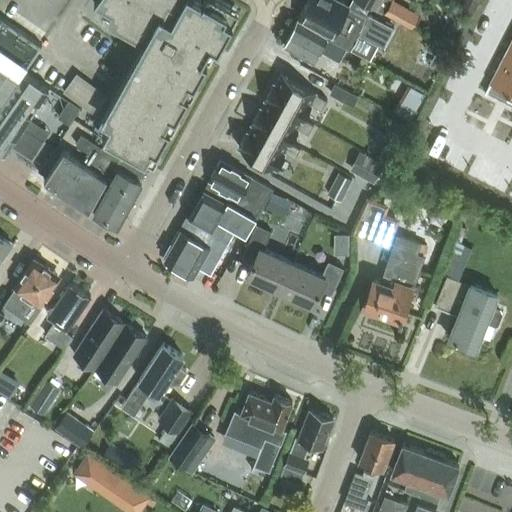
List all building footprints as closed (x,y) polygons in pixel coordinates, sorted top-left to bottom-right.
[(114,9),(129,18),(128,21),(149,33),(151,30),(162,37),(151,57),(148,55),(140,69),(143,70),(132,90),(129,88),(122,102),(125,103),(114,123),(111,121),(104,134),(103,134),(103,135),(145,159),(152,146),(157,149),(170,126),(165,123),(171,113),(176,116),(189,93),(184,90),(189,80),(194,83),(207,60),(202,57),(210,42),(218,47),(233,21),(224,16),(231,4),(222,0),(95,0),(94,2),(95,3),(112,12),(114,9)] [(394,27),(342,0),(306,0),(298,16),(299,16),(332,34),(330,37),(347,46),(356,30),(384,45),(394,27)] [(397,0),(390,0),(384,13),(412,27),(420,12),(397,0)] [(0,103),(24,70),(42,44),(0,15),(0,28),(7,34),(4,38),(0,34),(0,103)] [(345,47),(297,19),(284,44),(312,60),(319,47),(338,58),(345,47)] [(511,37),(490,80),(506,88),(511,91),(511,37)] [(34,110),(43,95),(48,88),(24,70),(0,103),(0,150),(5,154),(26,123),(24,121),(32,109),(34,110)] [(77,71),(63,90),(95,113),(108,95),(77,71)] [(281,72),(276,82),(274,81),(265,97),(267,98),(302,116),(310,102),(322,108),(327,98),(281,72)] [(498,85),(490,80),(485,90),(490,93),(493,94),(498,85)] [(341,99),(347,89),(334,82),(329,92),(341,99)] [(409,84),(394,109),(410,118),(424,93),(409,84)] [(493,94),(500,98),(506,88),(498,85),(493,94)] [(511,91),(506,88),(500,98),(508,102),(511,94),(511,91)] [(69,98),(62,108),(58,115),(69,122),(79,106),(69,98)] [(252,122),(253,122),(289,140),(297,126),(308,132),(314,122),(302,116),(267,98),(262,106),(261,105),(252,122)] [(248,130),(239,146),(275,166),(284,150),(295,156),(300,146),(289,140),(253,122),(249,130),(248,130)] [(479,180),(496,161),(460,128),(443,147),(479,180)] [(107,176),(113,167),(119,156),(104,146),(103,147),(81,133),(76,142),(88,151),(82,160),(64,148),(44,178),(89,208),(107,176)] [(119,156),(113,167),(117,168),(93,211),(117,223),(142,180),(141,179),(149,164),(123,149),(119,156)] [(349,169),(374,182),(384,163),(359,150),(349,169)] [(209,178),(205,185),(257,214),(273,187),(221,157),(209,178)] [(340,171),(328,193),(336,197),(341,199),(352,177),(340,171)] [(181,228),(165,257),(194,273),(199,264),(210,271),(229,237),(235,227),(246,233),(256,215),(257,214),(205,185),(204,188),(181,228)] [(273,191),(266,206),(285,215),(292,199),(273,191)] [(353,230),(388,243),(396,219),(382,214),(385,206),(367,199),(353,230)] [(247,273),(280,288),(293,260),(263,247),(271,229),(256,223),(243,252),(254,257),(247,273)] [(459,225),(454,239),(455,240),(460,242),(466,228),(459,225)] [(340,231),(339,249),(352,250),(353,232),(340,231)] [(417,252),(420,241),(397,233),(393,244),(393,243),(381,280),(373,277),(364,304),(386,311),(384,315),(398,320),(399,316),(401,317),(412,286),(413,286),(424,254),(417,252)] [(0,260),(12,243),(0,234),(0,260)] [(458,279),(471,246),(460,242),(455,240),(442,272),(458,279)] [(23,296),(26,291),(40,300),(57,275),(34,259),(4,303),(18,313),(27,299),(23,296)] [(293,260),(280,288),(313,302),(320,287),(332,292),(343,266),(328,260),(322,273),(293,260)] [(447,309),(449,306),(459,310),(449,336),(475,347),(486,320),(494,324),(498,323),(502,313),(500,309),(491,306),(497,292),(471,282),(470,284),(447,275),(435,304),(447,309)] [(71,281),(56,303),(50,305),(49,307),(49,314),(56,318),(46,333),(65,346),(72,335),(65,331),(91,294),(71,281)] [(95,366),(125,321),(103,307),(73,352),(95,366)] [(147,335),(125,321),(95,366),(117,380),(147,335)] [(179,381),(186,370),(177,363),(183,354),(163,341),(139,378),(140,378),(133,388),(126,399),(139,407),(152,386),(159,391),(160,389),(166,389),(170,382),(179,381)] [(1,372),(0,373),(0,391),(11,399),(21,384),(1,372)] [(43,413),(61,387),(47,378),(30,404),(43,413)] [(285,428),(282,427),(292,400),(274,393),(272,399),(249,390),(241,411),(235,409),(236,408),(234,407),(225,431),(226,431),(227,430),(261,444),(251,468),(252,468),(254,464),(269,470),(280,442),(281,442),(286,428),(285,427),(285,428)] [(192,409),(173,396),(159,418),(178,430),(192,409)] [(303,471),(308,457),(305,456),(310,441),(322,446),(333,416),(310,408),(306,419),(305,418),(298,436),(296,435),(285,464),(303,471)] [(73,441),(86,423),(66,409),(53,428),(73,441)] [(214,436),(193,422),(171,455),(192,469),(214,436)] [(168,446),(178,430),(169,424),(158,439),(168,446)] [(383,467),(394,438),(370,429),(360,458),(367,461),(362,472),(355,470),(348,489),(351,490),(346,501),(367,509),(371,498),(365,496),(377,465),(383,467)] [(426,450),(403,441),(392,470),(409,477),(405,489),(411,491),(437,501),(442,489),(448,491),(459,462),(443,456),(445,453),(445,454),(445,453),(427,446),(426,447),(427,447),(426,450)] [(125,451),(116,464),(130,473),(139,459),(125,451)] [(123,499),(134,484),(87,453),(77,468),(123,499)] [(418,500),(413,511),(436,511),(434,506),(418,500)] [(213,511),(215,508),(211,507),(203,503),(198,511),(213,511)]
